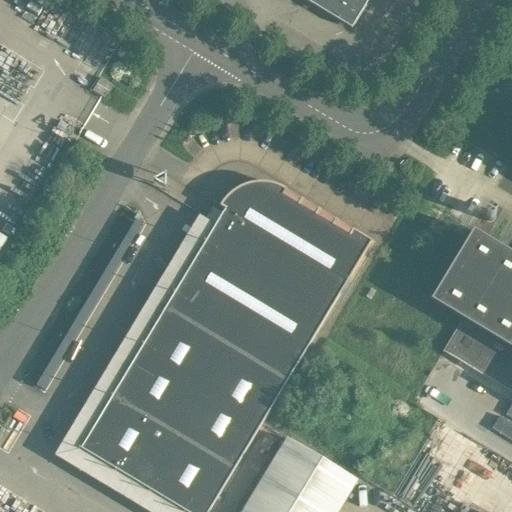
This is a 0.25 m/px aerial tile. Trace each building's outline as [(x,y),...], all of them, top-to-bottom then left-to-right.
[(304,0),(310,3),(311,2),(351,26),(367,0),(304,0)] [(102,96),(105,97),(112,85),(101,78),(93,90),(102,96)] [(221,204),(220,207),(225,210),(221,217),(216,224),(81,449),(184,511),(208,511),(210,511),(340,294),(372,242),(352,230),(350,235),(334,226),(337,221),(335,220),(332,225),(317,216),(320,211),(318,209),(315,214),(300,205),(303,200),(301,199),(298,205),(283,195),(286,190),(282,188),(279,187),(274,185),(271,184),(266,183),(263,183),(258,183),(252,184),(250,184),(244,186),(242,187),(237,189),(235,191),(232,192),(228,196),(226,198),(223,202),(221,204)] [(511,254),(473,231),(431,301),(462,320),(443,351),(511,392),(511,254)] [(338,511),(357,481),(287,439),(242,511),(338,511)]
